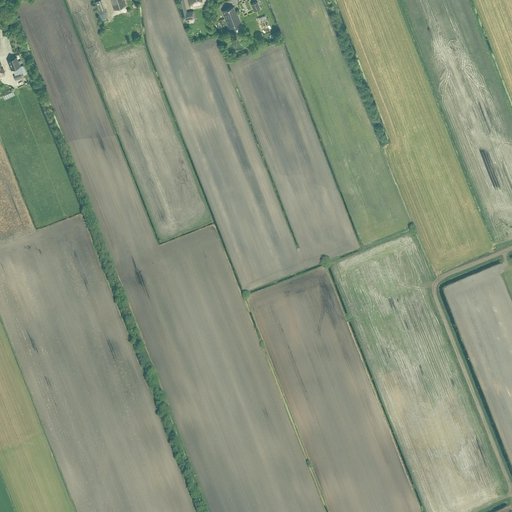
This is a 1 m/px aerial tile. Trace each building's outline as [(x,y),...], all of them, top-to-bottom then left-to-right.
[(98,0),(95,1),(101,19),(107,17),(101,0),(98,0)] [(182,0),(177,0),(182,20),(193,17),(192,11),(186,12),(182,0)] [(251,4),(254,11),(260,9),(257,1),(251,4)] [(222,11),(229,28),(241,23),(237,13),(235,14),(233,6),(222,10),(222,11)] [(7,60),(11,70),(20,66),(17,57),(7,60)]
